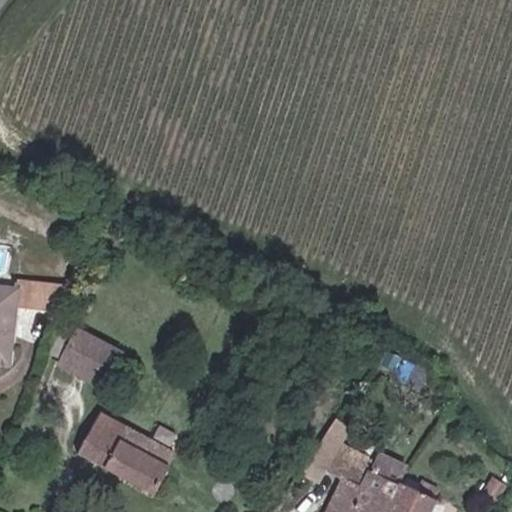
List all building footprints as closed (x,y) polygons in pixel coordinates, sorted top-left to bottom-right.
[(0,340),(10,342),(17,285),(32,287),(36,261),(21,259),(19,267),(0,264),(0,340)] [(73,266),(36,261),(32,287),(60,290),(73,266)] [(103,389),(124,348),(79,325),(58,365),(103,389)] [(103,395),(80,437),(156,474),(175,437),(143,417),(103,395)] [(353,463),(328,511),(354,511),(355,511),(356,511),(395,511),(409,487),(398,483),(391,479),(404,452),(364,433),(333,452),(353,463)] [(416,511),(425,496),(409,487),(395,511),(416,511)]
